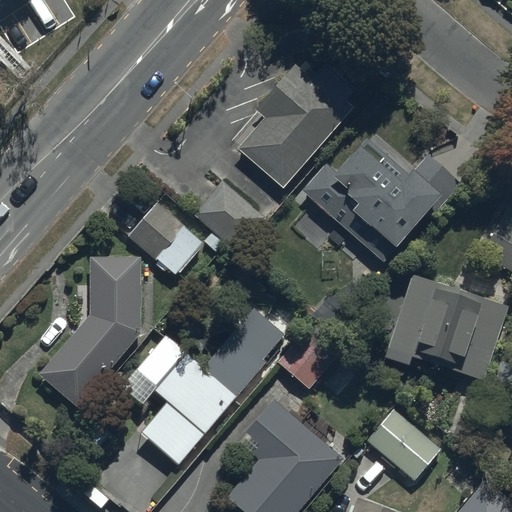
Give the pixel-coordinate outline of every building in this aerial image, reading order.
[(283,188),(352,108),(345,102),(355,89),(325,63),(316,74),(308,68),(303,73),(294,66),(232,139),(239,145),(237,148),(283,188)] [(370,141),(367,139),(335,173),(325,164),(301,190),(381,263),(457,181),(427,153),(412,169),(375,136),(370,141)] [(264,218),(221,181),(195,212),(215,229),(204,242),(217,253),(226,243),(235,251),(264,218)] [(156,203),(128,235),(157,260),(154,264),(164,272),(166,270),(174,276),(203,243),(156,203)] [(511,208),(508,206),(479,260),(511,276),(511,208)] [(140,335),(140,256),(89,257),(88,312),(38,375),(79,409),(140,335)] [(395,314),(384,348),(483,381),(508,307),(398,270),(385,310),(395,314)] [(204,433),(265,362),(261,359),(283,334),(254,309),(204,368),(166,335),(120,388),(141,406),(154,391),(204,433)] [(277,361),(309,389),(336,359),(305,331),(277,361)] [(511,366),(497,362),(489,391),(511,397),(511,366)] [(301,511),(345,461),(273,400),(237,441),(259,460),(227,497),(244,511),(301,511)] [(392,408),(365,440),(415,482),(441,451),(392,408)] [(142,462),(123,445),(111,459),(130,476),(142,462)] [(511,511),(511,507),(482,482),(457,511),(511,511)] [(393,511),(356,497),(350,511),(393,511)]
